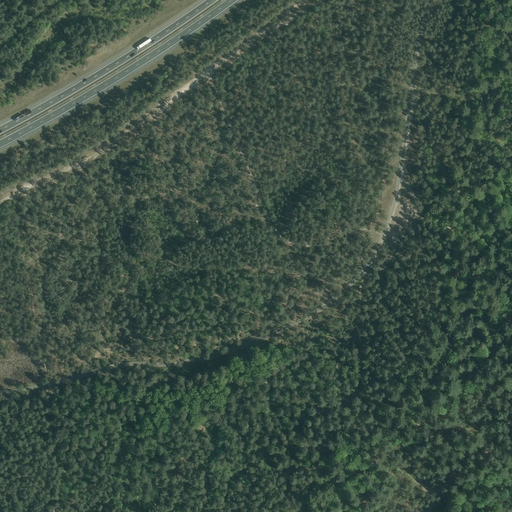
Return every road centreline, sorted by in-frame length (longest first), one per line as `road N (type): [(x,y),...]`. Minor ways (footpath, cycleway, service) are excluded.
road 1 (unclassified): [(429,0),(393,209),(363,273),(295,323),(225,350),(0,392)]
road 2 (motorway): [(0,145),(234,0)]
road 3 (motorway): [(209,0),(0,128)]
